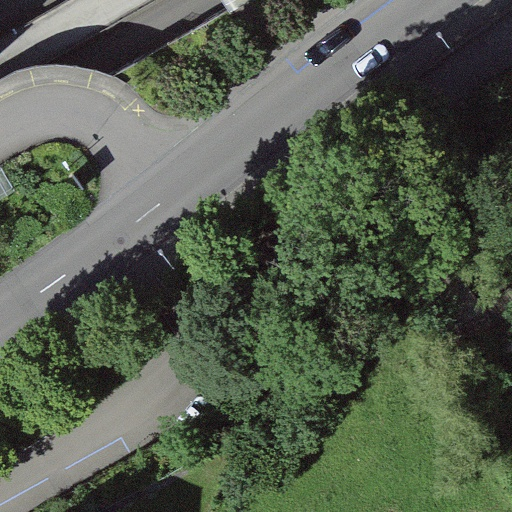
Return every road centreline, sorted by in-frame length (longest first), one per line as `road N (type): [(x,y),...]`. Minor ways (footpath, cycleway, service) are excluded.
road 1 (residential): [(0,489),(126,416),(310,224),(511,42)]
road 2 (tertiary): [(424,0),(0,323)]
